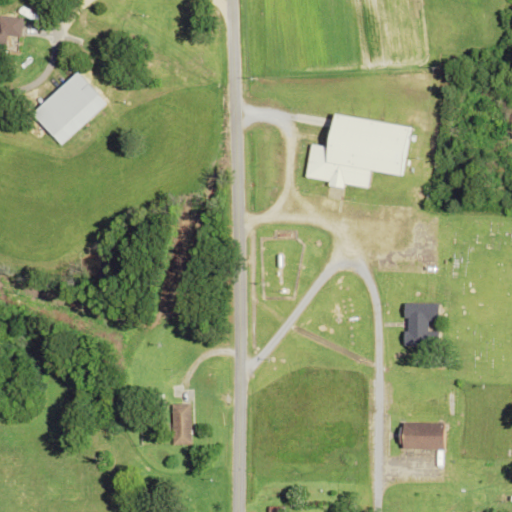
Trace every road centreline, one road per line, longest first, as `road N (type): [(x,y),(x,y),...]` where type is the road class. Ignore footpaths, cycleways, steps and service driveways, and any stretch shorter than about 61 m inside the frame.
road 1 (tertiary): [(235,511),(228,0)]
road 2 (residential): [(0,95),(43,76),(73,9),(85,0)]
